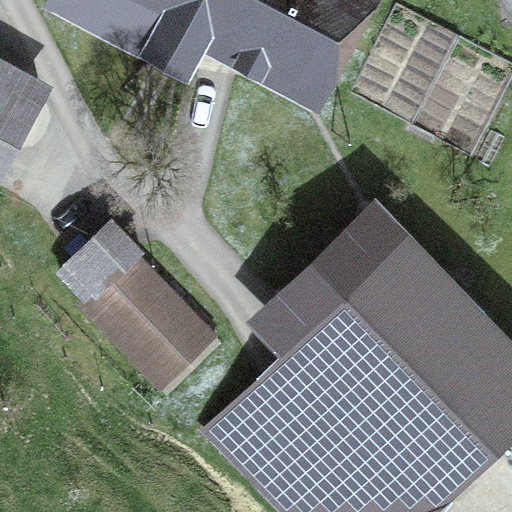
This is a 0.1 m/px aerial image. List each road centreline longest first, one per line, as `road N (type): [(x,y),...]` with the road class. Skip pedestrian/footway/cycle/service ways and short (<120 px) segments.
road 1 (track): [(11,0),(95,160),(270,341)]
road 2 (track): [(164,224),(186,181),(212,74)]
